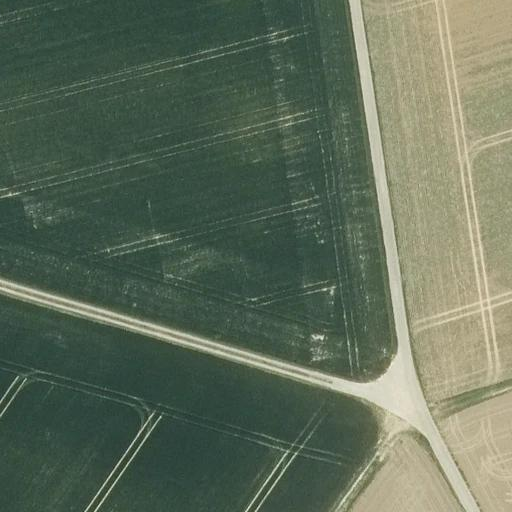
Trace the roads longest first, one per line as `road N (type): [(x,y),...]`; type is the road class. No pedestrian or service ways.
road 1 (track): [(0,285),(413,404)]
road 2 (track): [(365,0),(415,355),(413,404)]
road 3 (track): [(340,511),(413,404)]
road 4 (track): [(413,404),(476,511)]
